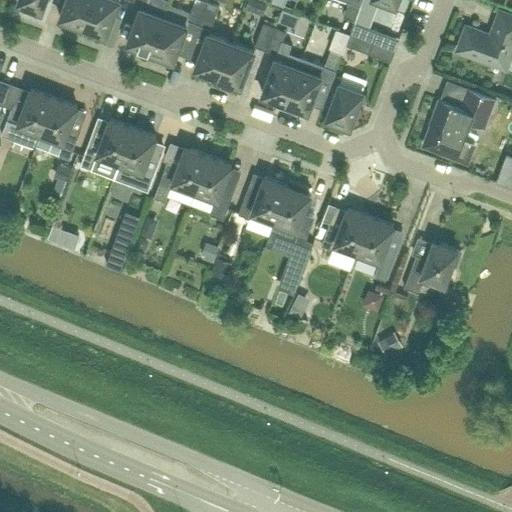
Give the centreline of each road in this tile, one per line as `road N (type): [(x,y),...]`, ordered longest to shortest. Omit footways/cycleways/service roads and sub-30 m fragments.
road 1 (residential): [(379,137),(344,150),(190,93),(165,100),(0,37)]
road 2 (secondary): [(0,384),(275,501)]
road 3 (residential): [(379,137),(402,73),(419,63),(444,0)]
road 4 (residential): [(511,197),(396,158),(379,137)]
